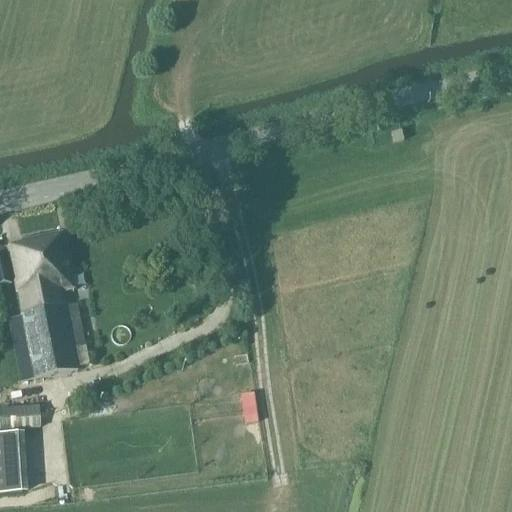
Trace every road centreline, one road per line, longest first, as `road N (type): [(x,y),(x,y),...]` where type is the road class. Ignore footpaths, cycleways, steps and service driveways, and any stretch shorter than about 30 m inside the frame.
road 1 (tertiary): [(0,200),(511,78)]
road 2 (track): [(281,487),(222,147)]
road 3 (track): [(221,0),(190,48),(183,119),(194,152)]
